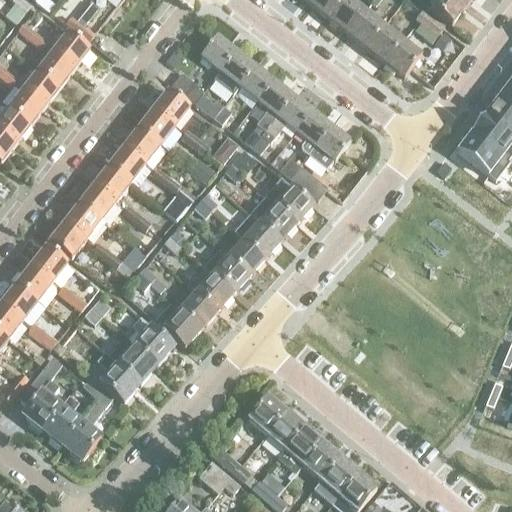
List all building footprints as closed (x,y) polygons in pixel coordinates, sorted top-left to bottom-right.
[(298,0),(310,9),(316,0),(298,0)] [(316,0),(310,9),(328,24),(346,1),(343,0),(316,0)] [(383,0),(368,0),(366,3),(375,10),(383,0)] [(436,0),(429,10),(451,28),(466,9),(455,0),(436,0)] [(455,0),(466,9),(472,0),(455,0)] [(328,24),(347,38),(364,16),(346,1),(328,24)] [(77,23),(83,29),(96,13),(90,8),(77,23)] [(421,15),(414,24),(420,29),(425,33),(427,29),(432,24),(421,15)] [(347,38),(366,53),(383,31),(364,16),(347,38)] [(64,29),(88,48),(94,39),(71,21),(64,29)] [(420,29),(415,35),(431,48),(443,33),(432,24),(427,29),(425,33),(420,29)] [(29,45),(35,37),(23,28),(17,36),(29,45)] [(366,53),(385,67),(402,45),(383,31),(366,53)] [(35,37),(29,45),(40,54),(47,46),(35,37)] [(68,37),(53,57),(74,74),(90,54),(68,37)] [(220,76),(235,57),(216,41),(200,61),(220,76)] [(404,83),(421,61),(402,45),(385,67),(404,83)] [(53,57),(38,76),(60,93),(74,74),(53,57)] [(235,57),(220,76),(214,84),(233,99),(239,92),(239,91),(254,71),(235,57)] [(258,106),(273,86),(254,71),(239,91),(239,92),(258,106)] [(6,75),(0,81),(0,82),(11,92),(18,84),(6,75)] [(45,112),(60,93),(38,76),(23,95),(45,112)] [(170,91),(194,109),(204,96),(180,78),(170,91)] [(273,86),(258,106),(267,114),(255,129),(264,137),(292,101),(273,86)] [(511,88),(510,88),(497,105),(511,116),(511,88)] [(30,131),(45,112),(23,95),(8,113),(30,131)] [(190,112),(168,95),(153,114),(175,132),(190,112)] [(296,136),(311,116),(292,101),(264,137),(265,137),(262,141),(261,141),(251,154),(259,160),(269,147),(270,148),(285,128),(296,136)] [(213,124),(223,111),(215,105),(205,117),(213,124)] [(511,116),(497,105),(484,122),(511,143),(511,116)] [(223,111),(213,124),(221,130),(221,129),(224,131),(227,127),(224,125),(231,117),(223,111)] [(8,113),(0,123),(0,137),(15,149),(30,131),(8,113)] [(153,114),(138,133),(160,151),(175,132),(153,114)] [(307,160),(330,131),(311,116),(296,136),(305,143),(301,150),(301,156),(307,160)] [(511,143),(484,122),(471,139),(509,168),(509,167),(507,166),(511,159),(511,143)] [(330,131),(307,160),(326,174),(333,165),(334,166),(349,146),(330,131)] [(145,169),(160,151),(138,133),(123,152),(145,169)] [(192,152),(198,144),(186,134),(180,143),(192,152)] [(251,154),(261,141),(253,134),(243,147),(251,154)] [(0,137),(0,168),(15,149),(0,137)] [(471,139),(457,157),(495,186),(509,168),(471,139)] [(198,144),(192,152),(204,161),(210,153),(198,144)] [(131,188),(145,169),(123,152),(109,171),(131,188)] [(243,180),(255,167),(243,156),(231,169),(243,180)] [(205,186),(214,175),(198,162),(189,173),(205,186)] [(289,184),(299,170),(291,164),(281,177),(289,184)] [(230,169),(223,177),(235,188),(243,180),(230,169)] [(299,170),(289,184),(314,203),(322,193),(305,180),(307,177),(299,170)] [(109,171),(94,190),(116,207),(131,188),(109,171)] [(162,190),(169,181),(157,172),(150,180),(162,190)] [(169,181),(162,190),(174,199),(181,191),(169,181)] [(94,190),(79,208),(101,226),(116,207),(94,190)] [(296,229),(313,211),(292,192),(276,210),(296,229)] [(179,222),(187,207),(172,199),(164,214),(179,222)] [(217,209),(206,199),(200,205),(212,215),(217,209)] [(296,229),(276,210),(266,201),(250,219),(260,228),(281,246),(296,229)] [(204,223),(211,216),(212,215),(200,205),(193,213),(204,223)] [(79,208),(65,227),(87,245),(101,226),(79,208)] [(133,228),(139,219),(127,210),(121,218),(133,228)] [(139,219),(133,228),(145,237),(151,229),(139,219)] [(49,247),(72,264),(87,245),(65,227),(49,247)] [(260,228),(245,245),(265,264),(281,246),(260,228)] [(175,235),(169,242),(181,252),(186,245),(175,235)] [(169,242),(162,249),(174,260),(181,252),(169,242)] [(228,263),(248,282),(265,264),(245,245),(228,263)] [(103,265),(109,257),(98,247),(91,255),(103,265)] [(133,249),(121,265),(132,273),(144,257),(133,249)] [(46,251),(30,270),(53,288),(68,268),(46,251)] [(248,282),(228,263),(219,255),(203,272),(205,274),(233,299),(248,282)] [(355,295),(376,262),(365,255),(344,288),(355,295)] [(109,257),(103,265),(125,283),(132,274),(109,257)] [(30,270),(16,289),(38,306),(53,288),(30,270)] [(138,278),(149,289),(159,298),(165,291),(145,272),(138,278)] [(197,298),(217,316),(233,299),(205,274),(197,283),(196,281),(188,290),(197,298)] [(149,289),(138,278),(132,286),(143,296),(149,289)] [(23,325),(38,306),(16,289),(1,308),(23,325)] [(68,307),(74,299),(62,290),(56,298),(68,307)] [(180,316),(201,334),(217,316),(197,298),(180,316)] [(74,299),(68,307),(80,317),(86,308),(74,299)] [(353,299),(347,308),(366,319),(371,310),(353,299)] [(99,303),(92,312),(102,321),(109,313),(99,303)] [(1,308),(0,308),(0,337),(8,344),(23,325),(1,308)] [(365,327),(387,344),(402,326),(379,308),(365,327)] [(83,321),(84,322),(93,330),(102,321),(92,312),(83,321)] [(201,334),(180,316),(164,334),(185,352),(201,334)] [(134,350),(157,371),(174,353),(151,331),(150,332),(140,322),(131,332),(142,341),(134,350)] [(38,345),(45,336),(33,327),(27,336),(38,345)] [(412,365),(427,345),(410,333),(396,352),(412,365)] [(45,336),(38,345),(51,354),(51,353),(50,353),(55,346),(56,347),(57,346),(45,336)] [(0,337),(0,354),(8,344),(0,337)] [(117,367),(141,389),(157,371),(134,350),(126,343),(109,361),(117,368),(117,367)] [(59,359),(61,355),(63,352),(56,347),(55,346),(50,353),(51,353),(59,359)] [(108,378),(100,387),(106,392),(114,399),(123,408),(141,389),(117,367),(117,368),(109,361),(104,357),(95,366),(108,378)] [(511,360),(506,358),(502,369),(509,372),(511,365),(511,360)] [(61,411),(60,410),(50,403),(58,392),(49,385),(61,370),(52,363),(20,404),(29,411),(21,420),(42,436),(61,411)] [(1,402),(9,408),(28,384),(20,378),(1,402)] [(90,397),(100,387),(92,379),(82,390),(90,397)] [(97,403),(106,392),(100,387),(90,397),(97,403)] [(494,387),(490,398),(497,401),(502,390),(494,387)] [(106,392),(97,403),(88,415),(88,416),(80,426),(61,451),(81,467),(101,442),(88,432),(96,423),(114,399),(106,392)] [(490,398),(485,409),(492,412),(497,401),(490,398)] [(68,400),(60,410),(61,411),(42,436),(61,451),(80,426),(71,418),(78,408),(68,400)] [(267,440),(286,417),(267,401),(248,424),(267,440)] [(285,455),(304,432),(286,417),(267,440),(285,455)] [(304,432),(285,455),(278,463),(296,478),(303,470),(322,447),(304,432)] [(321,485),(340,463),(322,447),(303,470),(321,485)] [(233,479),(241,470),(231,461),(223,471),(233,479)] [(333,507),(358,478),(340,463),(321,485),(331,494),(326,501),(333,507)] [(197,482),(216,499),(217,499),(223,492),(222,492),(230,483),(210,466),(197,482)] [(241,470),(233,479),(242,488),(243,487),(251,494),(258,486),(249,479),(250,478),(241,470)] [(358,478),(333,507),(338,511),(360,511),(377,493),(358,478)] [(239,491),(230,483),(222,492),(223,492),(232,500),(239,491)] [(269,510),(276,501),(267,492),(259,502),(269,510)] [(276,501),(269,510),(271,511),(284,511),(286,509),(276,501)]
